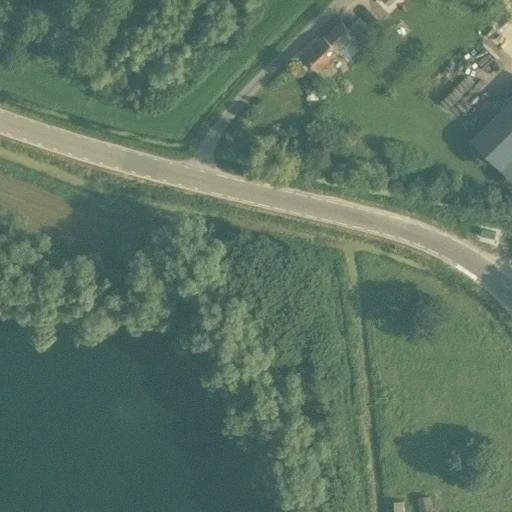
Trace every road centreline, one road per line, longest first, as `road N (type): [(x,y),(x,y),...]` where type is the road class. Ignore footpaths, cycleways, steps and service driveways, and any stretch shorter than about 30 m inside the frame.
road 1 (tertiary): [(511,298),(400,229),(187,178)]
road 2 (unclassified): [(187,178),(346,0)]
road 3 (tertiary): [(187,178),(0,122)]
